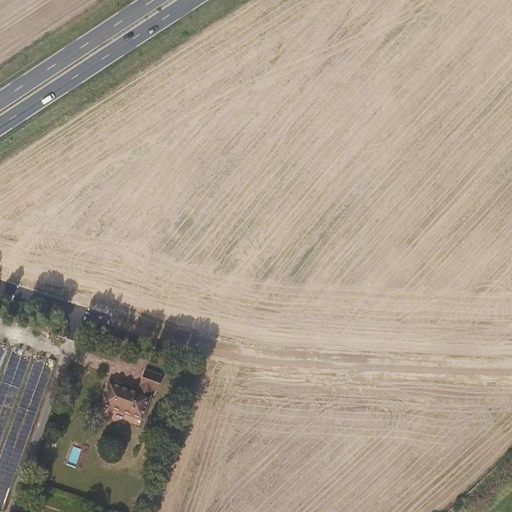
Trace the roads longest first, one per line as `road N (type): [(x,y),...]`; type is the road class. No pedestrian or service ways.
road 1 (unclassified): [(0,287),(253,360),(511,372)]
road 2 (primary): [(0,125),(191,0)]
road 3 (primary): [(153,0),(0,100)]
